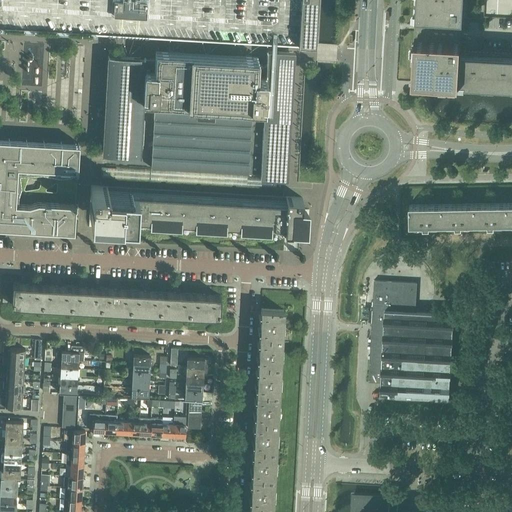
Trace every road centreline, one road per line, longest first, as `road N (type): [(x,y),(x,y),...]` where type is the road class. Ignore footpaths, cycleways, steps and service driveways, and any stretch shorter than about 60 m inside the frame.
road 1 (residential): [(99,511),(104,450),(216,450),(222,340)]
road 2 (residential): [(0,257),(247,268)]
road 3 (residential): [(0,327),(222,340)]
road 4 (unclassified): [(313,461),(324,273)]
road 5 (residential): [(233,511),(243,342)]
road 6 (residential): [(482,471),(313,461)]
road 7 (residential): [(482,471),(486,341)]
road 8 (unclassified): [(363,0),(358,121)]
